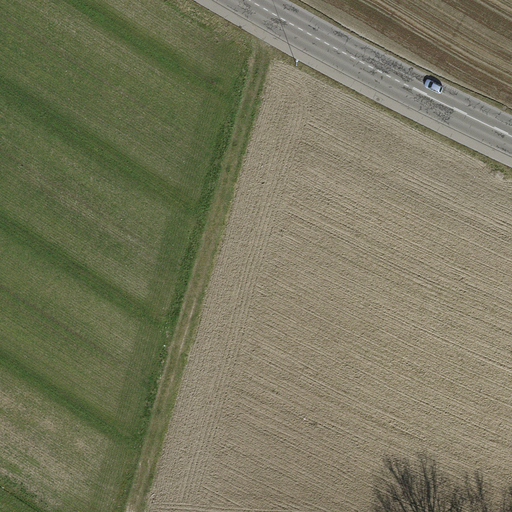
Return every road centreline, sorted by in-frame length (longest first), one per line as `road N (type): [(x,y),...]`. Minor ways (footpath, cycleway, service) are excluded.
road 1 (track): [(135,511),(274,12)]
road 2 (tertiary): [(251,0),(511,135)]
